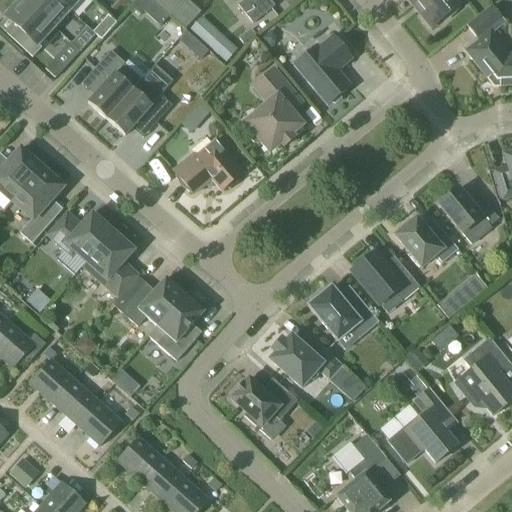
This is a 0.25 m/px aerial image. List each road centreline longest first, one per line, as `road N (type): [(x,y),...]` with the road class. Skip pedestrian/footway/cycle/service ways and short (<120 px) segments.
road 1 (residential): [(204,259),(425,79)]
road 2 (residential): [(204,259),(0,78)]
road 3 (residential): [(294,511),(191,408),(194,379),(255,306)]
road 4 (residential): [(255,306),(451,137)]
